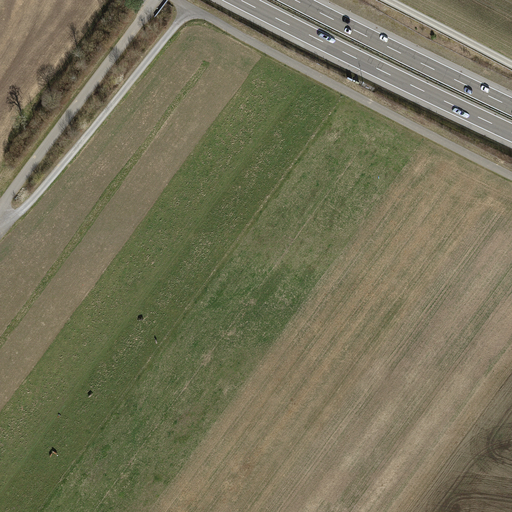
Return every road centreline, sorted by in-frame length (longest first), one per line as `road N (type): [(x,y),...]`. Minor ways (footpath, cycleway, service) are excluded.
road 1 (track): [(191,7),(511,176)]
road 2 (motorway): [(238,0),(511,134)]
road 3 (track): [(191,7),(0,226)]
road 4 (unclassified): [(0,208),(154,0)]
road 5 (motorway): [(511,105),(295,0)]
road 6 (track): [(388,0),(511,64)]
